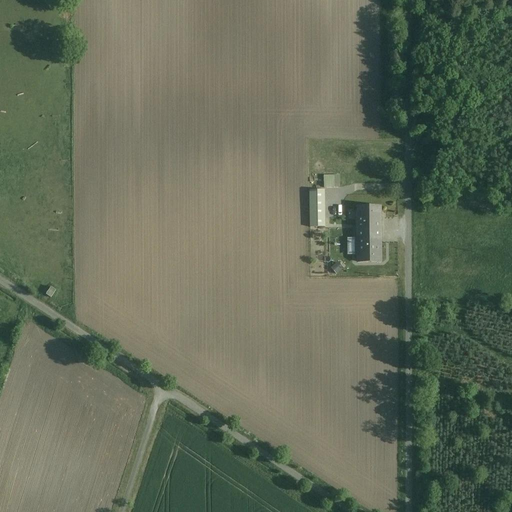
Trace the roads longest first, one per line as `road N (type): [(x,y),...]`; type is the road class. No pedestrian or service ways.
road 1 (unclassified): [(408,511),(409,0)]
road 2 (unclassified): [(0,279),(352,511)]
